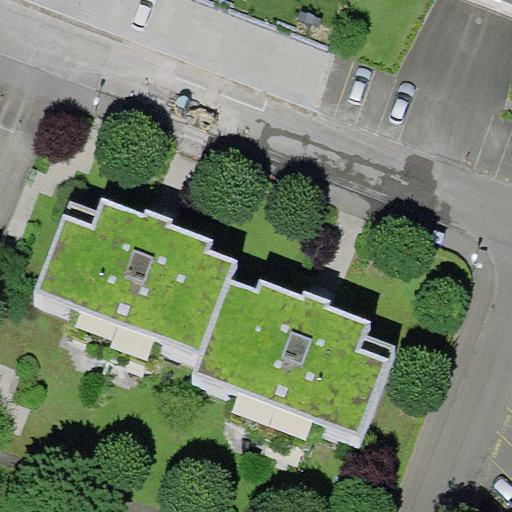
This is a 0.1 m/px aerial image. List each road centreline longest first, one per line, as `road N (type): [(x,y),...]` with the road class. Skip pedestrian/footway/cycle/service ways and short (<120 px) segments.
road 1 (residential): [(0,40),(511,216)]
road 2 (residential): [(420,511),(511,251)]
